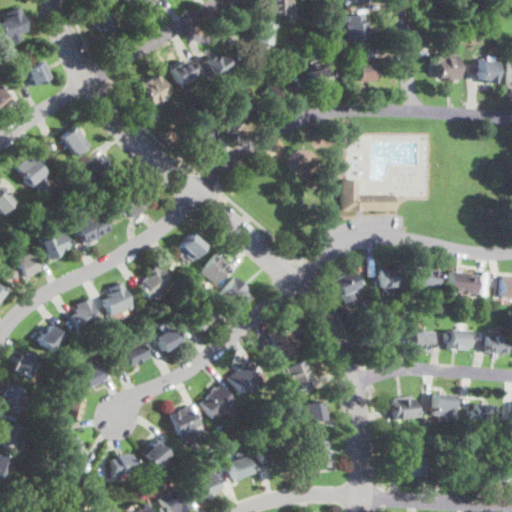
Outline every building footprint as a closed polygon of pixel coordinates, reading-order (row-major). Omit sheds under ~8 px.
[(144,13),(135,19),(133,16),(127,5),(125,2),(128,0),(147,0),(152,8),(146,12),(144,13)] [(290,0),(291,6),(291,17),(292,17),(289,17),(288,14),(271,15),(270,15),(269,7),(269,4),(268,0),(290,0)] [(16,34),(8,37),(2,39),(1,35),(0,35),(0,21),(2,21),(1,18),(5,16),(3,12),(16,7),(25,30),(16,34)] [(114,25),(115,27),(115,28),(112,29),(100,34),(97,27),(94,28),(93,27),(92,25),(92,24),(95,23),(92,15),(111,7),(112,11),(109,12),(111,19),(112,21),(113,21),(114,23),(114,25)] [(362,13),(364,24),(364,27),(366,38),(347,41),(344,21),(342,21),(341,16),(362,13)] [(268,43),(268,44),(249,41),(250,38),(250,35),(252,23),(270,25),(269,32),(268,43)] [(226,52),(232,63),(223,69),(214,74),(210,76),(205,67),(200,60),(201,59),(208,55),(210,59),(216,56),(217,58),(226,52)] [(456,56),(457,79),(450,80),(447,80),(446,80),(446,77),(436,78),(435,57),(456,56)] [(491,57),(490,60),(495,61),(493,83),(491,83),(487,83),(483,83),(483,79),(477,79),(476,79),(477,64),(477,60),(483,60),(483,56),(491,57)] [(195,74),(176,84),(167,67),(186,58),(187,58),(188,59),(195,74)] [(46,70),(49,78),(29,87),(26,88),(26,87),(24,83),(24,82),(25,81),(29,79),(27,75),(24,76),(21,70),(42,60),(45,67),(46,70)] [(317,60),(319,68),(323,67),(326,76),(328,83),(327,83),(321,85),(317,86),(310,88),(305,71),(312,69),(310,62),(317,60)] [(502,86),(511,86),(511,62),(504,62),(502,86)] [(374,66),(374,75),(372,75),(372,80),(354,80),(354,63),(372,63),(372,66),(374,66)] [(274,92),(293,81),(287,71),(268,82),(274,92)] [(156,74),(166,95),(165,95),(157,99),(158,101),(155,103),(145,107),(143,103),(145,102),(143,99),(146,97),(140,84),(146,82),(147,85),(149,84),(147,79),(156,74)] [(288,81),(294,93),(287,96),(284,98),(279,100),(274,102),(266,85),(275,81),(276,85),(279,83),(287,80),(288,80),(288,81)] [(236,97),(239,101),(242,99),(244,101),(247,99),(252,105),(238,115),(229,102),(236,97)] [(201,124),(210,133),(211,135),(212,135),(213,137),(207,142),(206,143),(207,144),(205,147),(204,147),(203,145),(197,150),(183,135),(187,132),(189,135),(195,131),(196,129),(195,129),(197,127),(198,127),(201,125),(201,124)] [(87,146),(73,157),(63,144),(59,140),(58,139),(71,127),(77,134),(79,136),(87,146)] [(39,166),(42,171),(43,170),(46,174),(42,177),(38,179),(37,178),(30,183),(32,185),(30,187),(23,177),(21,179),(16,173),(19,171),(17,167),(25,161),(27,160),(31,156),(39,166)] [(102,156),(105,158),(107,160),(105,162),(107,164),(105,166),(113,173),(103,184),(100,181),(82,164),(87,159),(90,156),(93,160),(95,158),(96,159),(99,156),(101,157),(102,156)] [(355,180),(355,194),(356,194),(391,194),(391,195),(391,197),(391,210),(339,210),(339,179),(342,179),(346,179),(355,179),(355,180)] [(130,215),(128,213),(116,201),(130,188),(132,190),(135,193),(142,201),(136,206),(134,209),(135,210),(132,213),(130,215)] [(0,190),(7,198),(11,203),(4,210),(1,213),(0,213),(0,190)] [(92,240),(83,245),(78,236),(72,227),(77,224),(84,220),(95,213),(97,212),(98,212),(98,213),(107,229),(95,236),(96,237),(94,238),(92,240)] [(201,244),(188,261),(182,256),(185,252),(182,250),(179,253),(178,253),(175,250),(188,234),(194,239),(197,241),(201,244)] [(49,236),(51,242),(61,237),(66,248),(59,252),(56,253),(45,258),(40,246),(38,247),(36,244),(39,242),(38,241),(49,236)] [(24,253),(34,269),(27,273),(23,276),(20,277),(19,275),(18,275),(9,280),(7,276),(2,268),(9,264),(11,267),(15,264),(12,260),(24,253)] [(227,265),(217,279),(213,285),(203,277),(200,275),(198,277),(195,275),(212,253),(218,258),(220,260),(227,265)] [(153,265),(156,270),(161,267),(172,284),(167,287),(166,284),(156,290),(150,294),(145,297),(143,292),(138,286),(139,285),(141,284),(138,279),(146,275),(143,271),(153,265)] [(433,271),(431,287),(412,285),(413,280),(415,268),(433,271)] [(376,287),(375,287),(375,271),(375,270),(393,269),(394,287),(389,287),(376,287)] [(351,288),(352,291),(347,293),(346,290),(337,294),(331,280),(351,271),(357,286),(351,288)] [(474,275),(473,293),(469,293),(465,292),(464,294),(459,293),(458,293),(458,291),(451,291),(451,292),(446,292),(448,271),(456,272),(459,272),(467,273),(467,275),(474,275)] [(247,295),(233,309),(216,293),(232,275),(241,284),(244,286),(246,288),(243,291),(247,295)] [(511,296),(508,296),(499,296),(498,296),(499,276),(511,276),(511,296)] [(131,303),(109,314),(101,298),(105,296),(103,293),(108,291),(106,288),(120,281),(131,303)] [(97,319),(76,329),(73,325),(69,315),(73,313),(71,310),(75,309),(73,303),(87,297),(97,319)] [(211,318),(199,327),(189,314),(200,305),(211,318)] [(164,321),(168,328),(171,326),(179,341),(171,346),(167,348),(161,351),(161,352),(155,341),(153,343),(151,339),(152,338),(154,337),(153,336),(159,332),(155,327),(164,321)] [(48,324),(53,328),(55,326),(62,332),(60,335),(61,336),(50,350),(36,338),(48,325),(48,324)] [(285,325),(294,344),(274,354),(268,342),(269,341),(265,333),(265,332),(266,332),(267,331),(272,328),(274,331),(285,325)] [(467,330),(466,350),(456,349),(452,349),(445,349),(446,329),(458,330),(465,330),(467,330)] [(380,349),(370,352),(366,336),(388,330),(392,346),(383,348),(380,349)] [(428,332),(427,351),(409,350),(409,346),(410,331),(428,332)] [(504,337),(503,353),(496,352),(492,352),(483,352),(484,336),(488,336),(496,337),(504,337)] [(137,362),(134,364),(132,365),(131,364),(126,366),(120,355),(118,350),(139,339),(143,346),(141,347),(142,350),(141,351),(144,356),(138,360),(139,361),(137,362)] [(21,349),(34,355),(31,362),(25,377),(9,370),(16,355),(16,354),(18,355),(20,349),(21,349)] [(300,383),(290,388),(287,382),(289,381),(285,374),(286,373),(285,371),(283,368),(298,360),(309,378),(307,380),(300,383)] [(257,377),(239,392),(226,376),(238,367),(242,363),(245,361),(257,377)] [(100,383),(96,385),(93,386),(91,387),(89,384),(83,387),(76,373),(93,364),(96,369),(101,379),(98,381),(100,383)] [(220,385),(230,403),(222,408),(224,412),(214,418),(213,416),(211,417),(204,405),(209,402),(204,395),(209,392),(208,389),(212,387),(213,388),(216,386),(219,384),(220,385)] [(22,388),(21,394),(23,395),(21,402),(19,402),(18,408),(17,407),(16,411),(10,410),(8,410),(8,407),(4,407),(5,402),(3,402),(4,398),(0,398),(1,391),(3,391),(5,385),(22,388)] [(83,399),(77,421),(65,417),(58,415),(59,414),(63,401),(65,393),(83,399)] [(410,396),(412,406),(415,406),(416,414),(401,417),(393,418),(392,418),(391,410),(389,399),(397,398),(401,397),(410,396)] [(451,398),(448,419),(444,419),(444,415),(430,414),(431,407),(432,396),(451,398)] [(309,422),(311,427),(308,428),(308,426),(307,422),(305,422),(304,415),(301,404),(318,400),(322,418),(322,419),(317,420),(309,422)] [(187,404),(194,421),(195,421),(196,420),(198,425),(176,435),(166,413),(186,404),(187,404)] [(493,405),(492,420),(490,420),(483,420),(469,419),(470,410),(472,410),(473,404),(482,404),(485,405),(486,405),(493,405)] [(0,423),(26,426),(25,431),(21,430),(18,447),(0,444),(0,423)] [(275,433),(284,461),(270,466),(269,461),(259,464),(253,444),(260,442),(266,440),(272,439),(270,434),(275,433)] [(62,435),(66,441),(73,436),(77,442),(80,445),(80,447),(78,449),(84,457),(71,467),(68,469),(65,465),(67,464),(68,463),(62,456),(64,454),(62,452),(57,445),(59,444),(56,440),(62,435)] [(324,439),(325,450),(325,454),(327,467),(317,468),(315,469),(308,469),(307,459),(306,455),(305,444),(301,444),(301,443),(301,442),(324,439)] [(153,465),(152,466),(140,452),(153,440),(154,440),(165,452),(166,454),(158,460),(153,465)] [(130,454),(130,467),(133,467),(134,469),(134,471),(134,472),(132,473),(131,473),(129,473),(127,473),(121,473),(121,475),(120,475),(118,475),(118,474),(113,474),(113,477),(114,478),(110,478),(109,463),(109,460),(115,459),(114,455),(118,455),(130,454)] [(0,455),(9,459),(6,465),(1,477),(0,476),(0,455)] [(244,455),(250,472),(230,478),(227,470),(224,471),(223,469),(221,470),(219,464),(222,463),(222,462),(225,461),(244,455)] [(420,459),(419,475),(407,474),(403,474),(401,474),(400,473),(401,465),(397,464),(397,460),(397,457),(420,459)] [(465,460),(464,476),(457,475),(453,475),(445,475),(446,459),(465,460)] [(506,462),(505,481),(495,481),(493,480),(483,480),(484,460),(488,461),(506,462)] [(199,475),(202,481),(213,477),(219,490),(209,494),(207,495),(199,499),(193,486),(191,487),(189,483),(193,481),(192,479),(199,475)] [(185,508),(181,511),(180,510),(179,511),(160,511),(158,508),(161,506),(156,499),(162,494),(174,486),(181,496),(188,505),(185,508)] [(18,501),(23,503),(22,505),(26,506),(27,503),(32,505),(31,508),(33,509),(32,511),(5,511),(9,501),(14,502),(15,500),(18,501)] [(148,503),(150,511),(130,511),(136,510),(144,508),(143,504),(148,503)]
